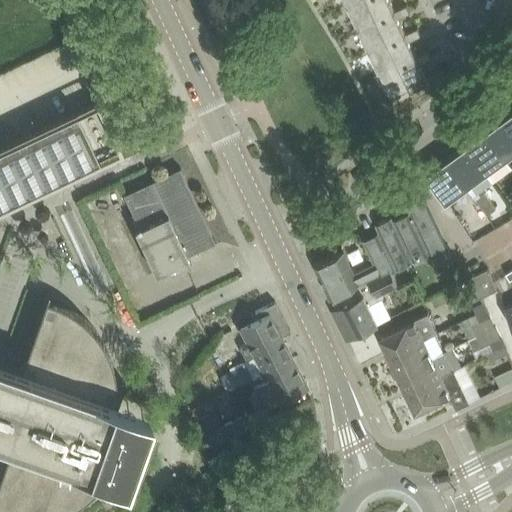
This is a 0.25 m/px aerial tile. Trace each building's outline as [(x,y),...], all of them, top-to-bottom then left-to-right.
[(357,0),(347,5),(358,28),(395,10),(395,9),(390,0),(357,0)] [(399,17),(411,11),(407,4),(395,9),(395,10),(358,28),(369,51),(406,33),(406,32),(402,22),(399,17)] [(417,55),(412,45),(410,40),(421,34),(418,27),(418,26),(406,32),(406,33),(369,51),(380,74),(417,56),(417,55)] [(420,62),(432,57),(429,49),(417,55),(417,56),(380,74),(390,96),(384,99),(384,100),(411,87),(429,79),(420,62)] [(0,145),(0,204),(120,147),(98,99),(0,145)] [(511,152),(511,123),(505,115),(486,129),(506,157),(511,152)] [(511,165),(506,157),(486,129),(466,143),(487,171),(494,181),(511,167),(511,165)] [(487,171),(466,143),(446,157),(467,185),(474,195),(483,188),(494,181),(487,171)] [(446,157),(427,172),(447,200),(467,185),(446,157)] [(130,218),(137,232),(196,204),(179,168),(161,177),(126,193),(136,215),(130,218)] [(497,208),(485,191),(477,197),(489,213),(497,208)] [(413,257),(415,261),(416,263),(426,258),(423,252),(445,241),(422,193),(406,201),(410,211),(394,218),(392,215),(376,223),(379,230),(380,230),(396,265),(413,257)] [(196,204),(137,232),(155,271),(175,262),(176,266),(190,259),(187,252),(213,239),(196,204)] [(328,257),(315,263),(331,297),(372,277),(391,267),(396,265),(380,230),(379,230),(363,238),(376,264),(372,266),(371,263),(353,271),(343,250),(330,256),(330,254),(327,255),(328,257)] [(372,277),(379,291),(398,281),(391,267),(372,277)] [(475,299),(482,296),(497,289),(488,269),(466,279),(468,283),(475,299)] [(98,482),(105,472),(127,479),(152,409),(116,397),(116,382),(114,366),(107,347),(97,330),(83,316),(66,304),(47,296),(49,291),(47,290),(22,364),(0,356),(0,434),(11,439),(0,470),(0,511),(3,511),(48,511),(64,507),(79,499),(86,494),(92,488),(98,482)] [(347,338),(365,329),(377,324),(363,293),(350,299),(332,308),(347,338)] [(473,305),(476,313),(487,308),(484,300),(473,305)] [(293,357),(281,333),(268,309),(268,310),(265,305),(241,318),(243,322),(240,324),(249,341),(249,342),(240,346),(246,358),(247,359),(256,355),(264,371),(293,357)] [(490,314),(487,308),(476,313),(480,319),(490,314)] [(424,338),(437,332),(428,313),(381,335),(390,354),(424,338)] [(505,345),(501,337),(472,350),(476,358),(486,354),(505,345)] [(390,354),(399,372),(433,357),(424,338),(390,354)] [(505,345),(486,354),(489,361),(508,352),(505,345)] [(408,390),(454,368),(454,367),(453,368),(445,351),(433,357),(399,372),(408,390)] [(308,383),(293,357),(264,371),(268,378),(254,385),(264,406),(308,383)] [(246,362),(245,363),(222,374),(229,390),(253,377),(246,362)] [(511,379),(511,366),(495,375),(500,386),(511,379)] [(470,401),(461,383),(454,368),(408,390),(417,409),(450,393),(457,407),(470,401)] [(210,412),(200,417),(208,431),(218,426),(210,412)] [(247,412),(208,432),(215,445),(253,425),(247,412)]
